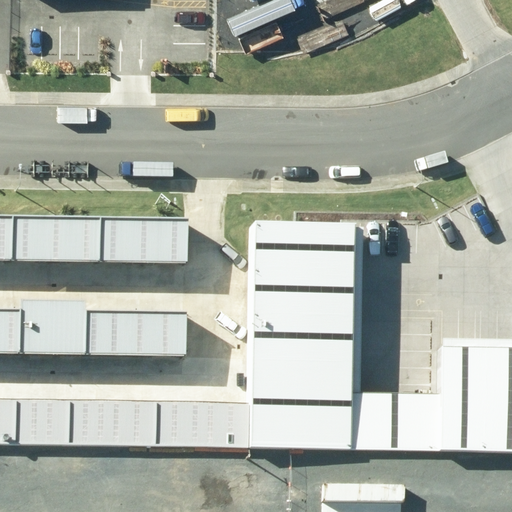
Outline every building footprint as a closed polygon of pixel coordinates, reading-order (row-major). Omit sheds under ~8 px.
[(215,0),(170,0),(238,106),(270,86),(215,0)] [(347,101),(347,94),(379,107),(401,52),(347,31),(291,31),(291,101),(347,101)] [(422,46),(406,55),(426,93),(442,85),(422,46)] [(187,219),(0,216),(0,262),(186,264),(187,219)] [(356,223),(249,221),(247,401),(246,451),(511,455),(511,339),(444,338),(443,346),(438,350),(438,394),(362,393),(365,226),(356,226),(356,223)] [(22,311),(0,310),(0,355),(187,357),(187,312),(87,312),(87,299),(22,299),(22,311)] [(247,401),(0,397),(0,445),(246,451),(247,401)]
